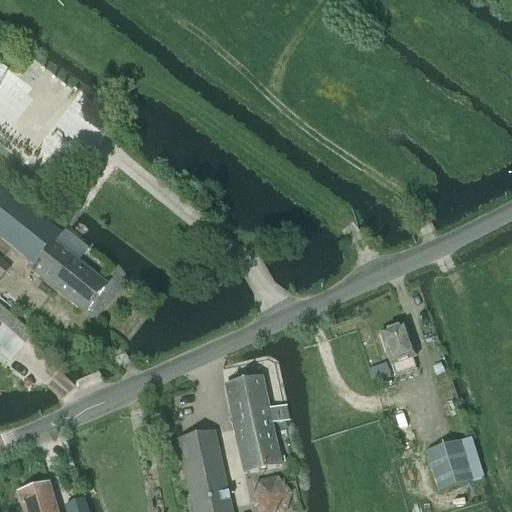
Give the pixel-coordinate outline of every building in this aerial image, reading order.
[(0,184),(0,239),(35,267),(31,272),(84,314),(94,302),(107,285),(78,263),(88,250),(65,232),(63,234),(0,184)] [(0,280),(10,268),(0,259),(0,280)] [(416,360),(406,327),(381,335),(392,368),(416,360)] [(225,388),(244,476),(281,468),(272,426),(288,423),(284,408),(269,411),(262,380),(237,386),(225,388)] [(193,511),(232,511),(216,435),(178,443),(193,511)] [(460,443),(426,454),(438,494),(472,483),(460,443)] [(277,479),(256,483),(250,505),(256,511),(286,511),(291,495),(277,479)] [(23,511),(56,511),(49,488),(19,496),(23,511)] [(85,501),(64,508),(65,511),(88,511),(85,504),(85,501)]
